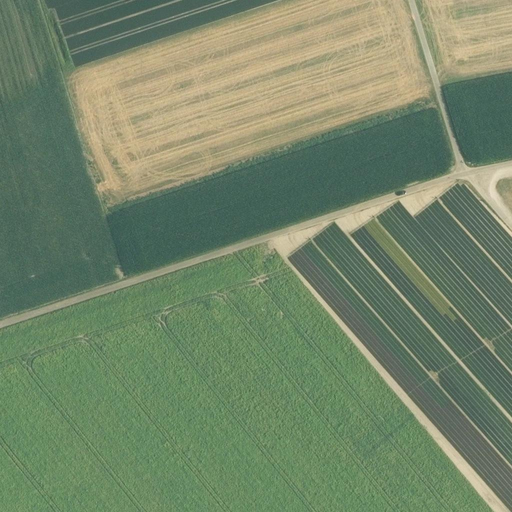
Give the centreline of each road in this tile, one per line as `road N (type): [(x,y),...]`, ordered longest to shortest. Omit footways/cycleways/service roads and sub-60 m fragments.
road 1 (unclassified): [(0,326),(463,174)]
road 2 (unclassified): [(410,0),(463,174)]
